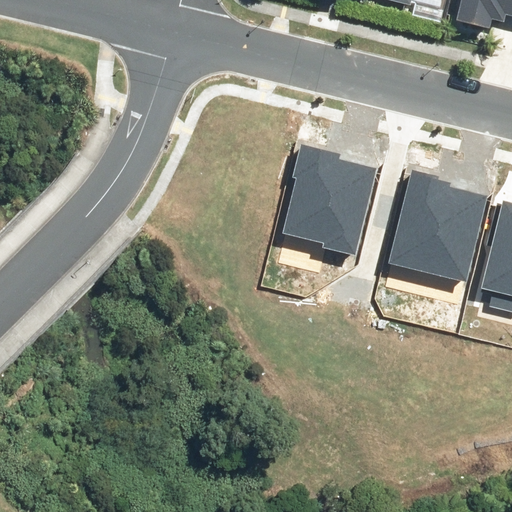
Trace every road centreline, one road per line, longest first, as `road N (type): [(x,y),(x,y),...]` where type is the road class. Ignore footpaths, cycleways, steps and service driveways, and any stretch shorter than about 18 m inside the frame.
road 1 (residential): [(511,110),(176,23)]
road 2 (residential): [(176,23),(121,178),(0,304)]
